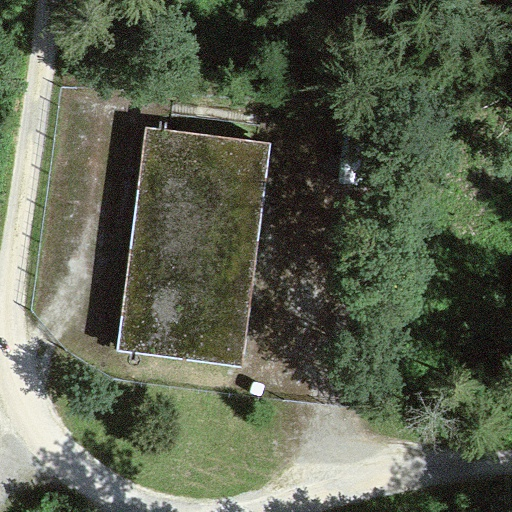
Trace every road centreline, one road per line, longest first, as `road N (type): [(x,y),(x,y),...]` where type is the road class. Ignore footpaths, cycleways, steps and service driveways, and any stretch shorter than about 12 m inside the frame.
road 1 (track): [(51,0),(9,304),(16,420),(44,463),(93,497),(140,511)]
road 2 (track): [(283,511),(430,460),(511,462)]
